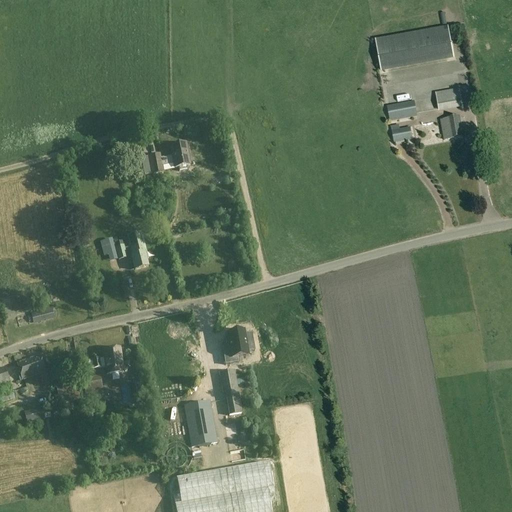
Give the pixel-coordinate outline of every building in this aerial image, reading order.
[(427,69),(424,40),(373,45),(376,75),(427,69)] [(439,110),(463,106),(460,90),(436,94),(439,110)] [(390,123),(417,118),(414,101),(387,107),(390,123)] [(444,140),(462,137),(459,118),(441,121),(444,140)] [(394,144),(413,141),(410,128),(392,132),(394,144)] [(175,169),(179,168),(179,172),(187,171),(186,167),(190,166),(186,144),(171,147),(173,157),(160,159),(160,155),(149,157),(153,175),(163,173),(162,167),(174,165),(175,169)] [(171,236),(167,225),(161,226),(164,238),(171,236)] [(141,234),(128,237),(133,257),(132,257),(135,271),(148,268),(146,260),(148,260),(141,234)] [(117,253),(112,239),(101,242),(105,257),(117,253)] [(127,258),(124,246),(116,248),(118,260),(127,258)] [(54,319),(52,309),(17,317),(19,328),(54,319)] [(228,343),(222,344),(225,365),(239,363),(238,361),(238,358),(248,356),(248,352),(254,351),(253,342),(246,343),(244,335),(244,331),(239,332),(232,333),(229,334),(227,334),(228,343)] [(106,367),(107,375),(124,372),(120,349),(103,352),(104,359),(99,360),(99,359),(87,361),(88,370),(101,368),(106,367)] [(21,376),(19,377),(20,380),(46,371),(40,356),(17,364),(21,376)] [(50,383),(62,379),(59,367),(48,370),(50,377),(48,378),(50,383)] [(0,384),(10,381),(5,368),(0,369),(0,384)] [(224,385),(222,386),(223,393),(237,391),(234,372),(222,374),(224,385)] [(85,396),(104,393),(101,376),(88,378),(87,373),(82,374),(85,396)] [(56,384),(61,405),(81,400),(76,379),(56,384)] [(201,381),(193,387),(198,392),(205,386),(201,381)] [(106,388),(109,398),(120,395),(117,385),(106,388)] [(162,406),(176,403),(175,397),(161,399),(162,406)] [(210,402),(185,407),(192,448),(217,443),(210,402)] [(40,409),(24,413),(27,424),(43,421),(40,409)] [(269,464),(177,480),(179,492),(173,493),(175,511),(271,511),(270,503),(276,502),(269,464)]
